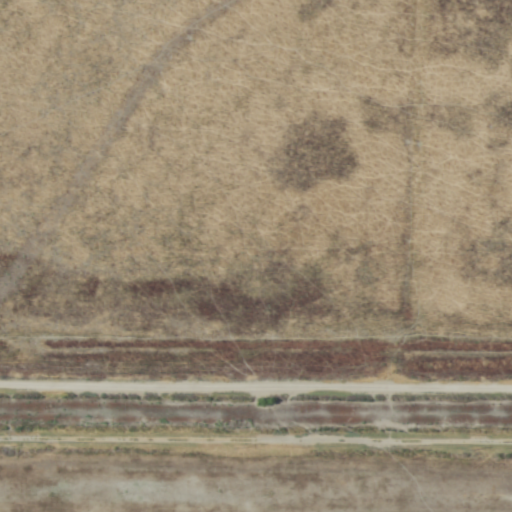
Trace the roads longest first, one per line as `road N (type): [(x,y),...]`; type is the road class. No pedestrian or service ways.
road 1 (track): [(511,383),(0,378)]
road 2 (track): [(0,434),(511,437)]
